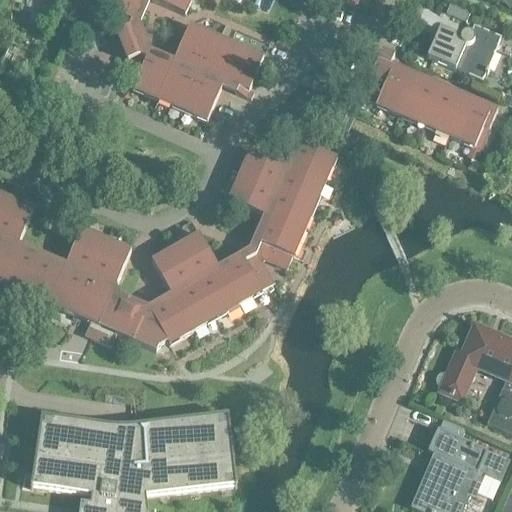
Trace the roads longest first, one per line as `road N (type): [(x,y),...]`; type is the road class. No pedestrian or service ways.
road 1 (residential): [(341,511),(422,328),(456,300),(490,298),(511,307)]
road 2 (residential): [(29,174),(111,218),(154,225),(188,210),(217,153)]
road 3 (residential): [(217,153),(83,100),(29,174)]
road 4 (residential): [(217,153),(246,116),(296,85),(320,19)]
